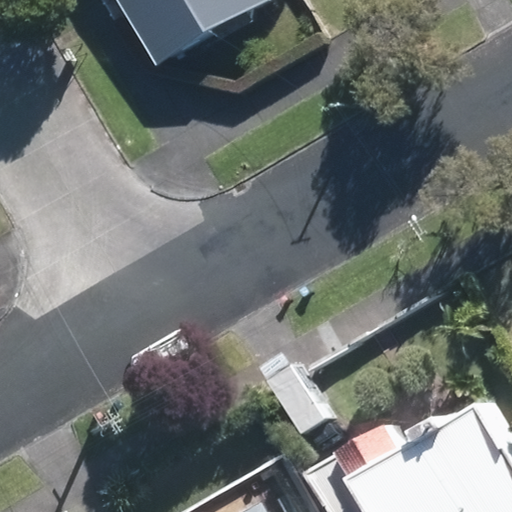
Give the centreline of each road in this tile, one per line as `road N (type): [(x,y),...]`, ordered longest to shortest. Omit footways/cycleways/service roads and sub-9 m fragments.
road 1 (residential): [(511,99),(172,298)]
road 2 (residential): [(0,13),(172,298)]
road 3 (residential): [(172,298),(0,398)]
